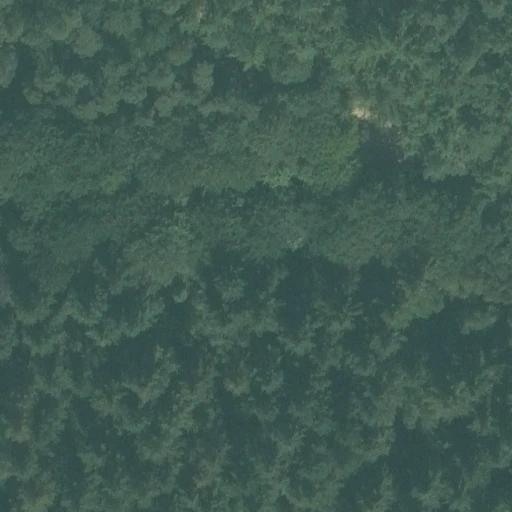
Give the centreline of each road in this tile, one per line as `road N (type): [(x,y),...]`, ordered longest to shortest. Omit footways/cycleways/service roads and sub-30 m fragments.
road 1 (track): [(0,164),(511,164)]
road 2 (track): [(393,176),(384,134),(361,115),(171,0)]
